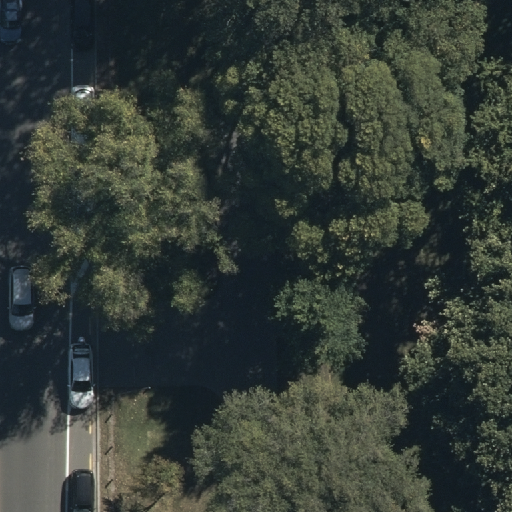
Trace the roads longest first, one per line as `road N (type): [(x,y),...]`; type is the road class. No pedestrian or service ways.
road 1 (primary): [(31,0),(32,364)]
road 2 (primary): [(32,364),(31,511)]
